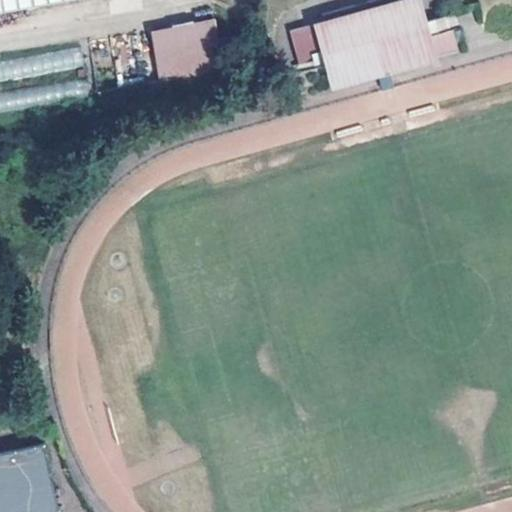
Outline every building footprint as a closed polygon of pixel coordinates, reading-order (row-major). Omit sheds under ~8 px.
[(415,0),(385,0),(323,16),(289,25),(298,57),(313,53),(315,63),(330,60),(336,80),(431,53),(426,33),(441,29),(437,14),(421,18),(415,0)] [(343,0),(321,6),(323,16),(385,0),(343,0)] [(152,34),(161,83),(225,71),(216,22),(152,34)] [(79,44),(0,55),(0,76),(83,63),(79,44)] [(511,53),(419,81),(424,96),(454,87),(457,96),(511,80),(511,53)] [(0,511),(57,511),(43,449),(0,457),(0,511)]
